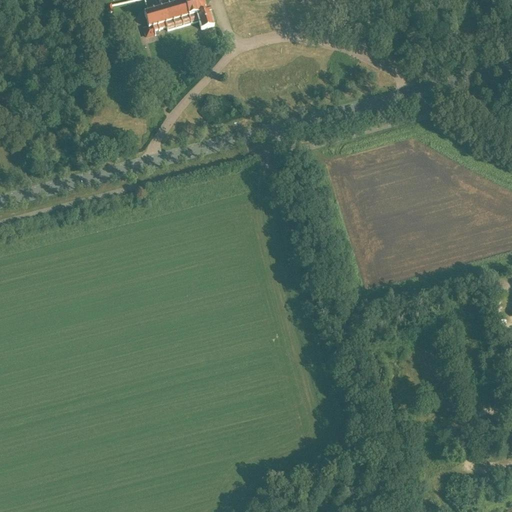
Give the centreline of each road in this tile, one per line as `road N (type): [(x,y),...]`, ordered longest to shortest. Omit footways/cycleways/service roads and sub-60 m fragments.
road 1 (primary): [(0,202),(511,67)]
road 2 (track): [(278,129),(387,495),(441,481)]
